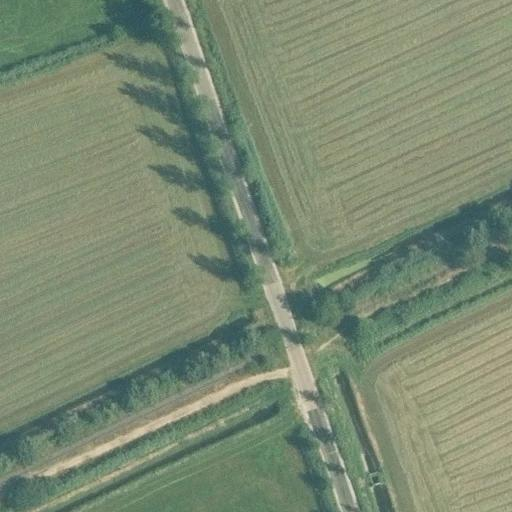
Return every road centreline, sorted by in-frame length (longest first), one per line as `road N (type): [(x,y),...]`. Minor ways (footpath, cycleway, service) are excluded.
road 1 (unclassified): [(349,511),(174,0)]
road 2 (track): [(299,363),(0,503)]
